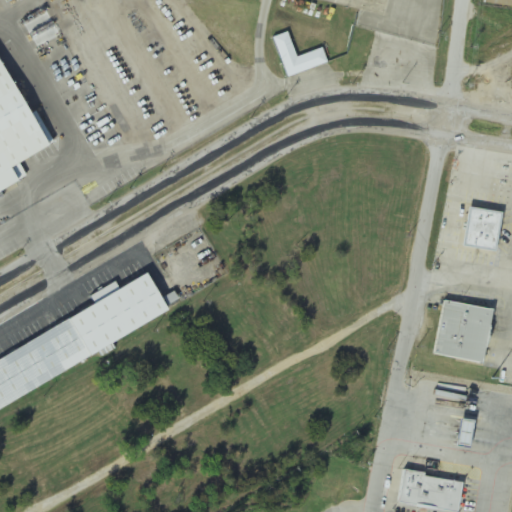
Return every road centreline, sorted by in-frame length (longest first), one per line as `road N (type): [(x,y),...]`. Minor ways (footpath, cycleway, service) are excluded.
road 1 (residential): [(0,311),(324,126),(364,121),(511,145)]
road 2 (residential): [(511,117),(384,97),(291,108),(0,278)]
road 3 (residential): [(372,511),(460,0)]
road 4 (residential): [(412,295),(40,511)]
